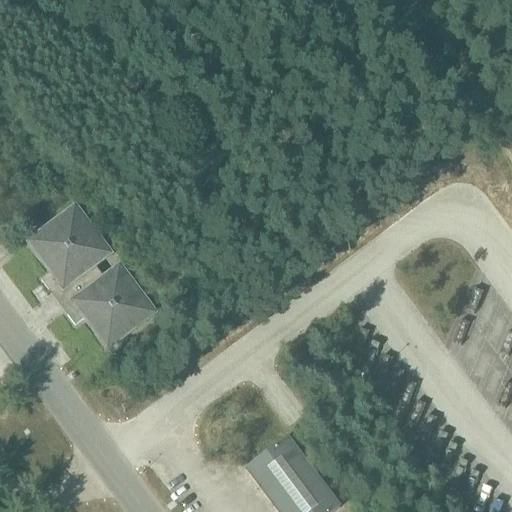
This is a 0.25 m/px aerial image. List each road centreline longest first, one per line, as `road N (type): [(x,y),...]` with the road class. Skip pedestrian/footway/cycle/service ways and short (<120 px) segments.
road 1 (unknown): [(113,464),(359,272)]
road 2 (unknown): [(359,272),(511,473)]
road 3 (unknown): [(359,272),(429,218),(451,211),(487,228),(511,260)]
